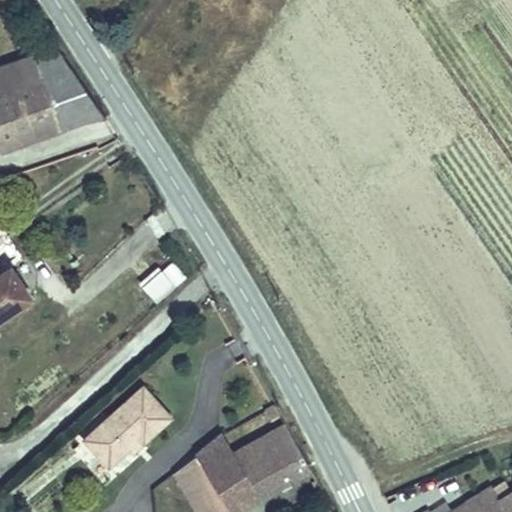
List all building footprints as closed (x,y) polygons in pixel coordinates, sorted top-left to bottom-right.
[(0,148),(102,111),(52,39),(30,47),(31,49),(0,60),(0,148)] [(0,274),(0,317),(31,297),(10,267),(0,274)] [(166,271),(149,286),(161,299),(178,284),(166,271)] [(140,436),(145,441),(173,416),(143,383),(81,437),(107,466),(127,447),(140,436)] [(231,511),(310,468),(274,404),(219,435),(197,453),(229,509),(231,511)] [(127,447),(132,452),(145,441),(140,436),(127,447)] [(194,511),(222,511),(229,509),(197,453),(179,468),(193,493),(186,497),(194,511)] [(508,511),(500,498),(492,485),(451,511),(449,511),(430,511),(429,511),(428,508),(422,511),(508,511)] [(500,498),(508,511),(511,511),(511,490),(510,491),(500,498)] [(449,511),(451,511),(445,500),(429,511),(430,511),(449,511)]
